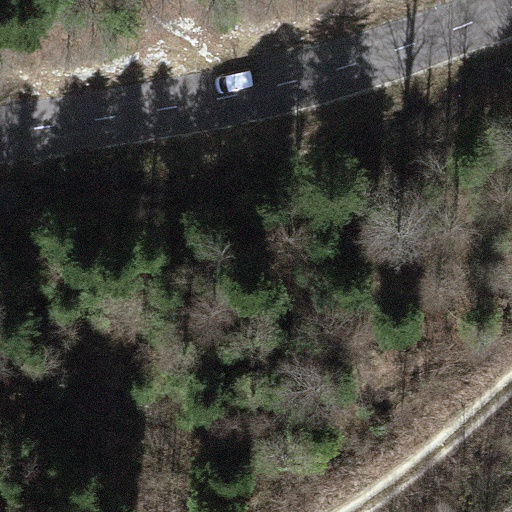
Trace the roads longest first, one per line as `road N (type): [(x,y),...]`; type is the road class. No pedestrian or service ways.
road 1 (tertiary): [(0,132),(309,76),(511,6)]
road 2 (track): [(307,511),(511,363)]
